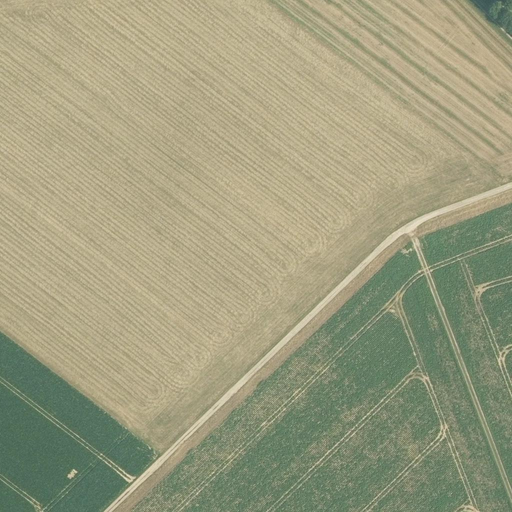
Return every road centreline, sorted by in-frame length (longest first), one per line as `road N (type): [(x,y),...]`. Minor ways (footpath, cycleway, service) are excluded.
road 1 (track): [(108,511),(408,228)]
road 2 (track): [(408,228),(511,488)]
